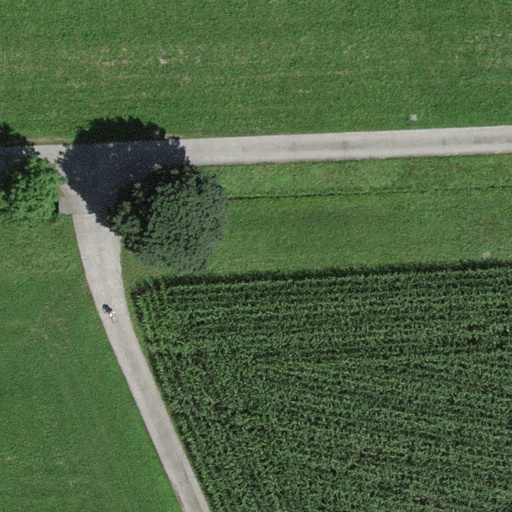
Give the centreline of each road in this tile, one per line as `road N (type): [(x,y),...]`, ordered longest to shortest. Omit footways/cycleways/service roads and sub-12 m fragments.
road 1 (track): [(511,144),(0,166)]
road 2 (track): [(96,162),(110,312),(195,511)]
